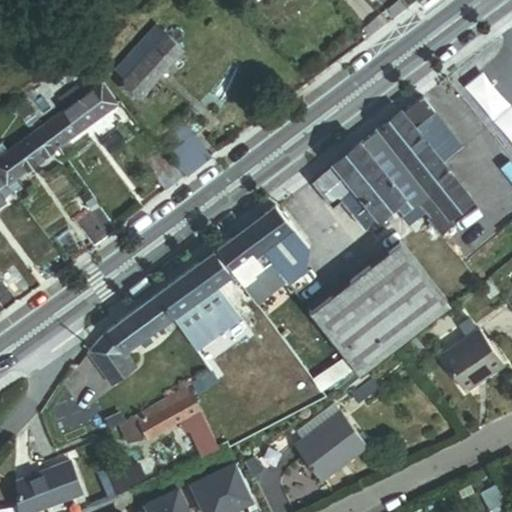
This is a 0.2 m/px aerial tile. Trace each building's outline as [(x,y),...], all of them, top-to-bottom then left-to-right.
[(185,68),(164,37),(130,61),(151,91),(185,68)] [(511,98),(490,72),(473,87),(511,133),(511,98)] [(45,128),(62,150),(127,101),(111,79),(45,128)] [(469,176),(457,162),(473,149),(459,131),(449,138),(435,121),(445,113),(430,94),(387,126),(440,193),(443,197),(469,176)] [(449,138),(459,131),(445,113),(435,121),(449,138)] [(440,212),(431,201),(440,193),(387,126),(367,140),(371,146),(367,171),(354,180),(357,183),(341,195),(365,226),(394,203),(404,216),(416,206),(429,221),(440,212)] [(28,182),(25,178),(62,150),(45,128),(0,162),(17,183),(20,188),(28,182)] [(188,182),(213,163),(186,128),(161,146),(170,159),(188,182)] [(354,180),(367,171),(371,146),(367,140),(339,160),(354,180)] [(172,194),(188,182),(170,159),(154,171),(172,194)] [(357,183),(354,180),(339,160),(316,177),(334,200),(341,195),(357,183)] [(0,206),(15,196),(10,189),(17,183),(0,162),(0,161),(0,206)] [(511,172),(492,190),(503,203),(511,196),(511,172)] [(449,205),(457,214),(482,194),(469,176),(443,197),(440,193),(431,201),(440,212),(449,205)] [(292,285),(312,270),(310,241),(283,202),(224,246),(242,270),(264,301),(290,282),(292,285)] [(95,251),(121,232),(103,207),(77,227),(95,251)] [(364,379),(455,307),(403,242),(312,314),(364,379)] [(232,291),(226,282),(242,270),(224,246),(193,268),(209,290),(203,295),(211,305),(232,291)] [(31,299),(44,289),(29,268),(17,279),(31,299)] [(184,325),(211,305),(203,295),(209,290),(193,268),(161,292),(178,316),(184,325)] [(16,310),(31,299),(17,279),(1,291),(16,310)] [(496,307),(507,297),(498,285),(486,295),(496,307)] [(161,328),(178,316),(161,292),(143,304),(161,328)] [(137,346),(161,328),(143,304),(106,331),(83,361),(108,393),(149,364),(137,346)] [(469,386),(506,357),(481,325),(444,353),(469,386)] [(278,416),(311,400),(283,361),(255,378),(258,383),(214,411),(203,384),(177,395),(185,416),(188,420),(203,452),(272,410),(278,416)] [(367,391),(374,400),(386,392),(380,383),(367,391)] [(126,422),(132,437),(185,416),(177,395),(136,412),(138,417),(126,422)] [(319,476),(368,442),(341,404),(317,421),(305,430),(292,439),(319,476)] [(305,430),(317,421),(310,411),(298,420),(305,430)] [(186,460),(203,452),(188,420),(171,427),(186,460)] [(29,511),(34,511),(93,484),(79,458),(25,483),(24,499),(29,511)] [(97,471),(108,498),(128,490),(117,463),(97,471)] [(239,511),(255,504),(236,466),(194,486),(205,511),(239,511)] [(194,511),(184,489),(149,507),(151,511),(149,511),(194,511)] [(0,511),(29,511),(24,499),(0,509),(0,511)]
